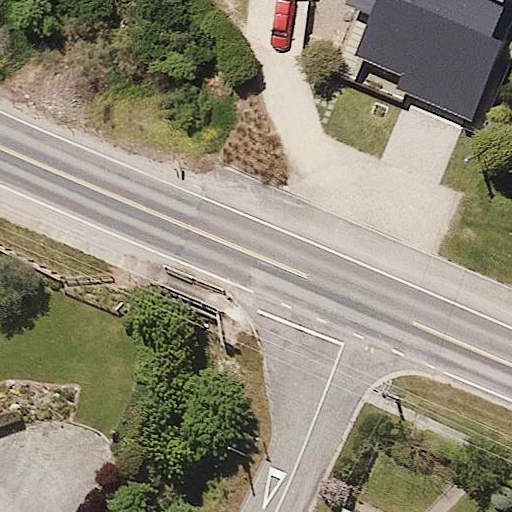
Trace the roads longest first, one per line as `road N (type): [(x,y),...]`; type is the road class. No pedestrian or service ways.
road 1 (primary): [(0,145),(361,301)]
road 2 (residential): [(361,301),(274,511)]
road 3 (primary): [(361,301),(511,364)]
